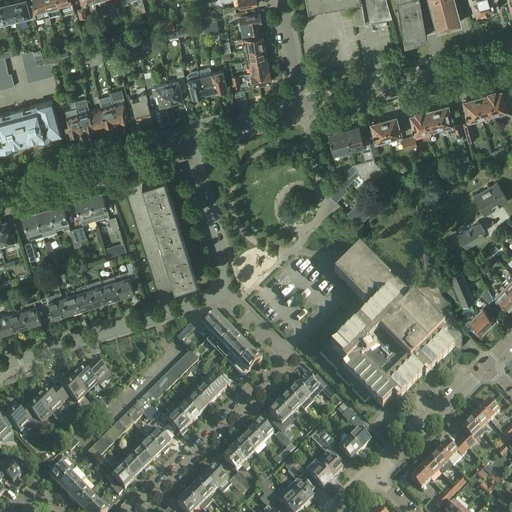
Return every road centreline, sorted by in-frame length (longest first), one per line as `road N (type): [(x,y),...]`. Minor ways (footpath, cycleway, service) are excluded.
road 1 (residential): [(132,511),(280,364),(281,350),(227,293)]
road 2 (residential): [(0,364),(227,293)]
road 3 (residential): [(302,108),(511,51)]
road 4 (residential): [(0,193),(179,143)]
road 5 (residential): [(227,293),(179,143)]
road 6 (residential): [(374,476),(484,369)]
road 7 (residential): [(179,143),(302,108)]
